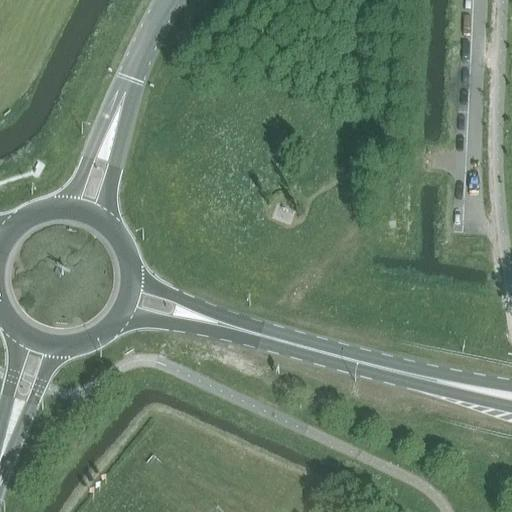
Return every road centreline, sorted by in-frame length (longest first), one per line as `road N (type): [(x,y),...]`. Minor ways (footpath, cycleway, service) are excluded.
road 1 (primary): [(511,395),(208,321)]
road 2 (tertiary): [(109,127),(168,0)]
